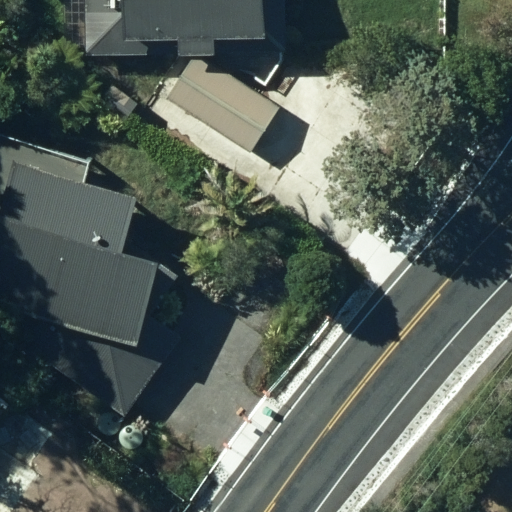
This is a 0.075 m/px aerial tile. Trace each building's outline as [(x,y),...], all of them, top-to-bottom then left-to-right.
[(79,0),(80,49),(277,45),(276,0),(79,0)] [(273,99),(192,49),(164,93),(245,145),(273,99)] [(50,149),(122,200),(159,146),(89,95),(50,149)] [(82,426),(98,403),(80,391),(65,414),(82,426)] [(0,498),(21,468),(17,466),(43,425),(0,396),(0,498)]
